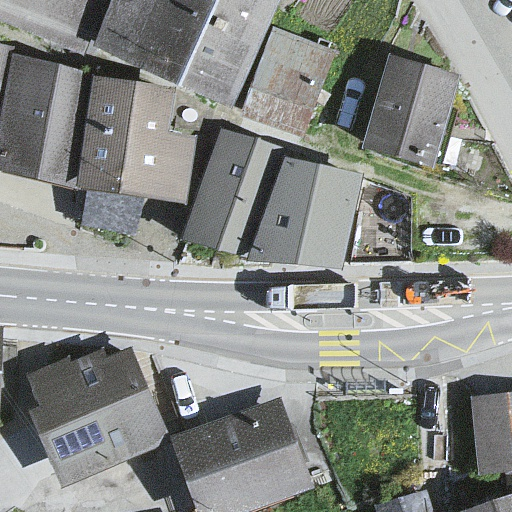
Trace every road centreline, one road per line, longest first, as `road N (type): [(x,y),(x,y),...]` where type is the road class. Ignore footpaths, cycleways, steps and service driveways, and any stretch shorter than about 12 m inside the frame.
road 1 (tertiary): [(0,295),(240,318),(340,320),(511,307)]
road 2 (residential): [(511,140),(420,0)]
